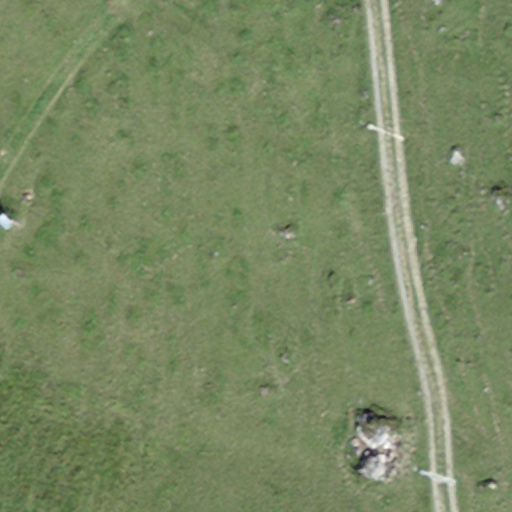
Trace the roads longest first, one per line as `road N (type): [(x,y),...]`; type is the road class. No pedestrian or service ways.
road 1 (track): [(373,0),(400,239),(432,386),(445,511)]
road 2 (track): [(0,167),(90,37),(128,0)]
